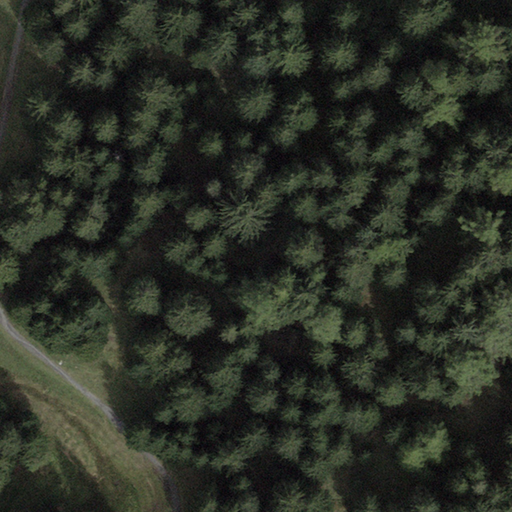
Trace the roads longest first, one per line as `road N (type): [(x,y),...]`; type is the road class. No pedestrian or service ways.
road 1 (track): [(171,487),(91,397),(0,323)]
road 2 (track): [(0,130),(22,0)]
